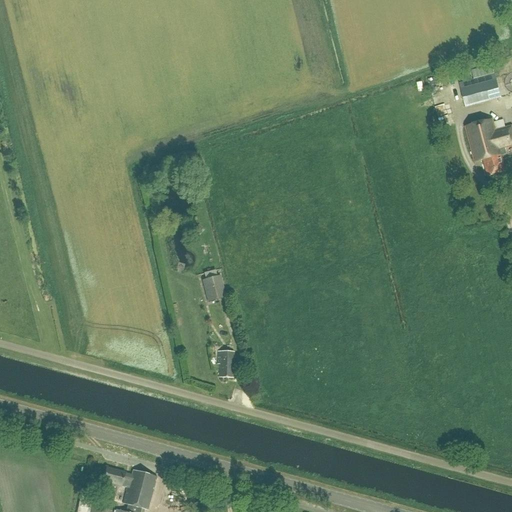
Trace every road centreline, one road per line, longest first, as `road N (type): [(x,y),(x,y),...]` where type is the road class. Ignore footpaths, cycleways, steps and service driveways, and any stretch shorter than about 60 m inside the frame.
road 1 (unclassified): [(511,482),(0,342)]
road 2 (tertiary): [(391,511),(0,405)]
